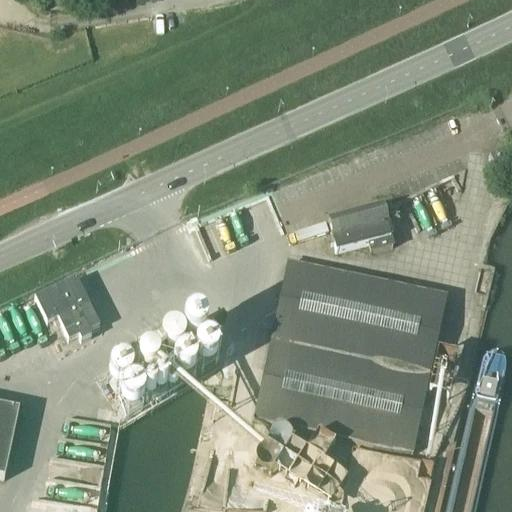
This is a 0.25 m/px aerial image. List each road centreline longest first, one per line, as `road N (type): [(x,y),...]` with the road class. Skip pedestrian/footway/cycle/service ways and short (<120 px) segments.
road 1 (tertiary): [(0,258),(511,25)]
road 2 (unknown): [(57,388),(139,297),(180,284),(252,292),(239,370)]
road 3 (unknown): [(57,388),(0,511)]
